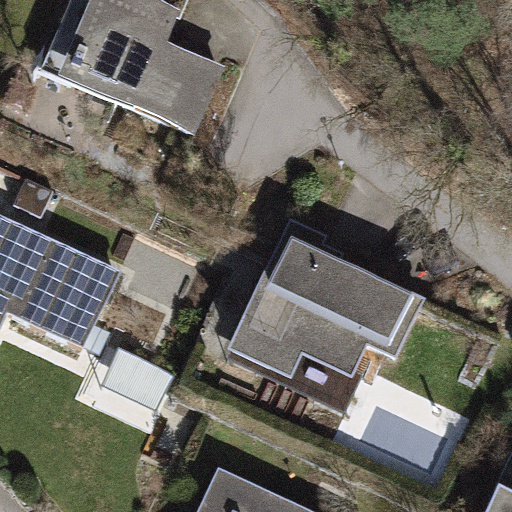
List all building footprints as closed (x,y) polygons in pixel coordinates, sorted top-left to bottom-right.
[(176,18),(133,0),(77,0),(69,20),(66,19),(55,45),(81,56),(69,83),(193,136),(220,74),(163,49),(176,18)] [(27,182),(14,208),(42,221),(55,194),(27,182)] [(117,278),(0,223),(0,313),(82,351),(117,278)] [(324,241),(292,226),(232,354),(270,372),(273,364),(282,368),(292,346),(355,375),(366,350),(395,363),(423,304),(368,278),(366,281),(316,258),(324,241)] [(175,377),(119,351),(101,390),(157,416),(175,377)] [(294,511),(221,478),(204,511),(294,511)] [(511,511),(511,479),(511,480),(508,479),(492,511),(511,511)]
